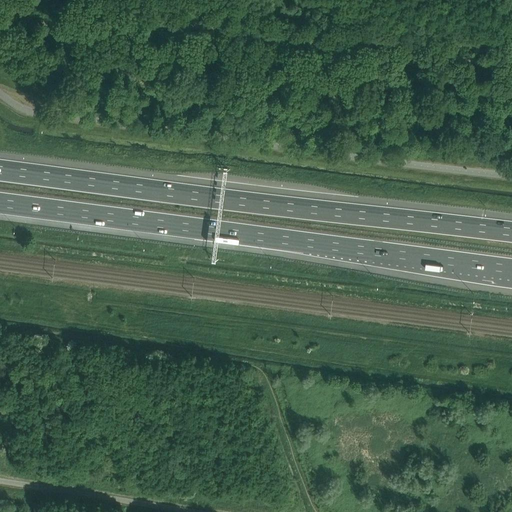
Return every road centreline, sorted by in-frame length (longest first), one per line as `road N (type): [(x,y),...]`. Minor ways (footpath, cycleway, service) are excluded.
road 1 (motorway): [(0,203),(511,269)]
road 2 (motorway): [(511,232),(0,170)]
road 3 (track): [(318,511),(262,366),(0,329)]
